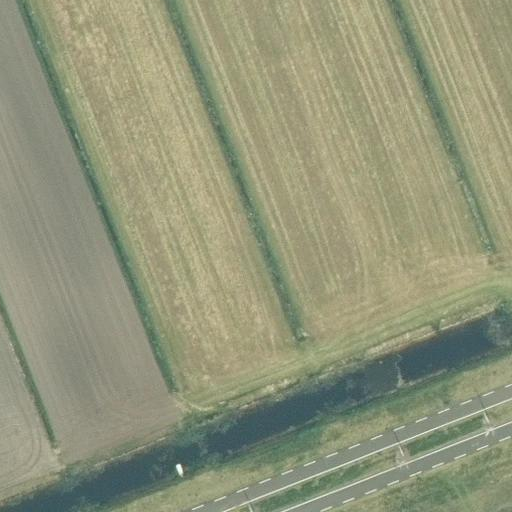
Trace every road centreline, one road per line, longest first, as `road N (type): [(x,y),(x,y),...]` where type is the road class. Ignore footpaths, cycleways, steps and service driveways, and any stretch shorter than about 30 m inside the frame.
road 1 (secondary): [(511,390),(204,511)]
road 2 (secondary): [(297,511),(511,427)]
